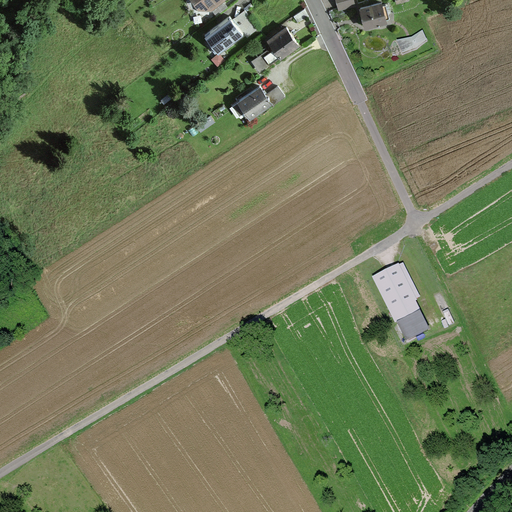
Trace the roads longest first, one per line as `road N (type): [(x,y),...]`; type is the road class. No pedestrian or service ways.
road 1 (track): [(415,223),(0,473)]
road 2 (residential): [(511,164),(415,223),(314,0)]
road 3 (track): [(415,223),(511,429)]
